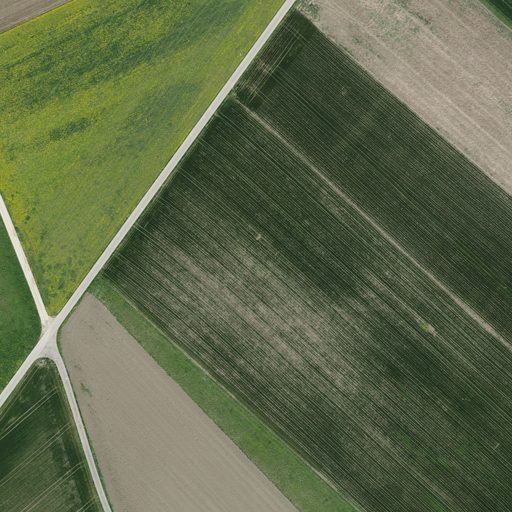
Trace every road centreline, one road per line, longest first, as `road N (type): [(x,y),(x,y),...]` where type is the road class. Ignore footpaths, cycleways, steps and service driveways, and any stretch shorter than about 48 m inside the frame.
road 1 (unclassified): [(0,398),(289,0)]
road 2 (track): [(109,511),(0,198)]
